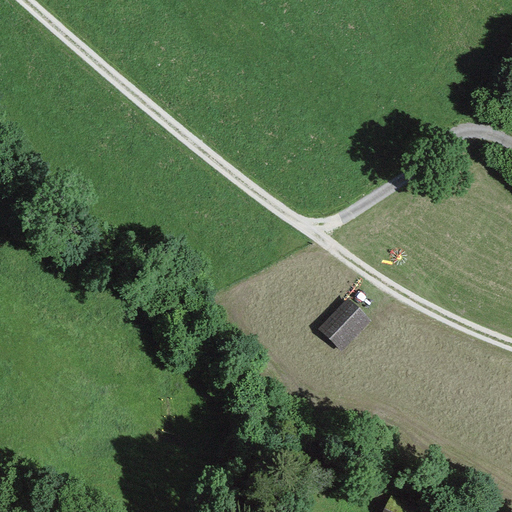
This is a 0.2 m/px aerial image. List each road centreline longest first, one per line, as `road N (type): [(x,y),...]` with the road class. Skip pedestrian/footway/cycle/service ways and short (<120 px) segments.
road 1 (track): [(26,0),(309,229)]
road 2 (track): [(309,229),(429,310),(511,343)]
